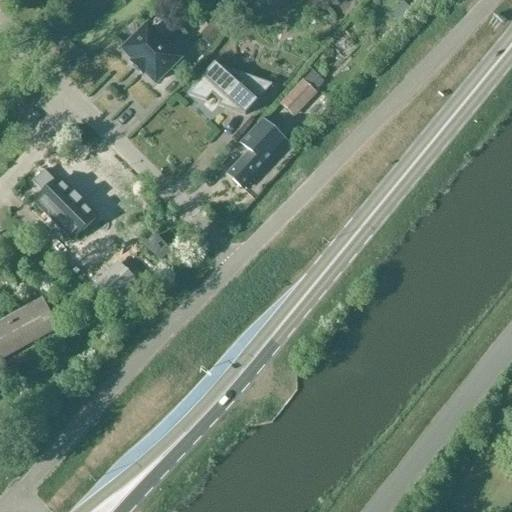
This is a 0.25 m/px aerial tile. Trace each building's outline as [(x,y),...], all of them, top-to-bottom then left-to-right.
[(405,6),(398,12),(404,18),(411,12),(405,6)] [(213,22),(200,37),(211,46),(223,31),(213,22)] [(156,79),(179,57),(149,27),(127,49),(132,54),(131,56),(147,72),(148,71),(156,79)] [(273,86),(215,66),(188,96),(206,103),(212,96),(221,104),(218,107),(246,117),(273,86)] [(302,80),(280,105),(295,119),(317,95),(314,93),(323,83),(312,72),(304,82),(302,80)] [(243,191),(265,167),(284,147),(261,125),(241,146),(249,153),(228,176),(243,191)] [(37,203),(73,240),(95,219),(59,181),(37,203)] [(171,251),(154,235),(143,247),(159,263),(171,251)] [(130,293),(114,277),(97,293),(113,310),(130,293)] [(32,313),(0,330),(0,361),(58,330),(43,302),(30,309),(32,313)] [(80,314),(96,329),(106,319),(90,304),(80,314)]
